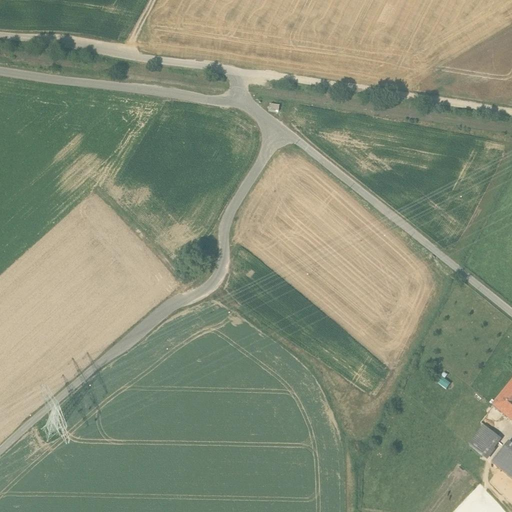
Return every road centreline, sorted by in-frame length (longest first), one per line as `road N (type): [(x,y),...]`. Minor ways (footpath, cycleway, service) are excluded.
road 1 (unclassified): [(511,313),(282,130),(236,103),(0,69)]
road 2 (track): [(511,110),(240,72)]
road 3 (track): [(0,34),(240,72)]
